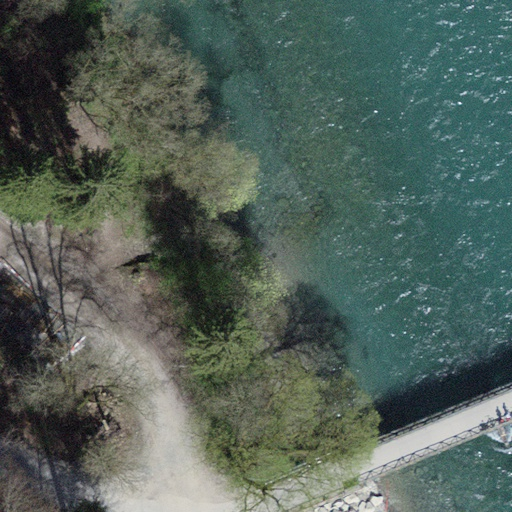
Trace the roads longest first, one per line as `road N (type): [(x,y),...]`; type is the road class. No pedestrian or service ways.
road 1 (track): [(0,237),(156,382)]
road 2 (unclassified): [(144,511),(0,458)]
road 3 (track): [(156,382),(210,511)]
